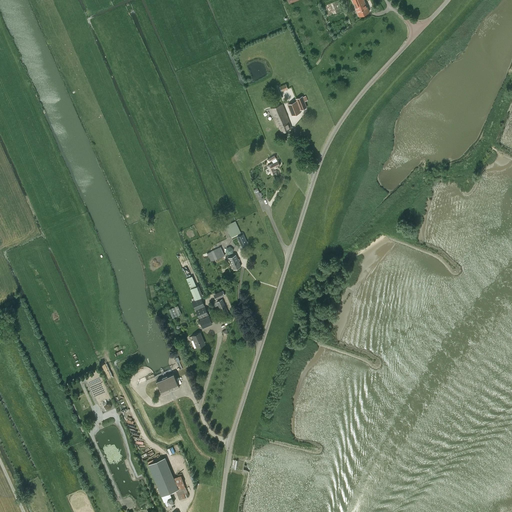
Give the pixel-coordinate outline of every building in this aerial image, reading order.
[(352,0),(359,16),(369,12),(364,0),(352,0)] [(292,116),(294,115),(301,112),(300,110),(307,107),(305,102),(308,101),(306,96),(303,97),(296,99),(297,101),(288,105),(292,116)] [(282,133),(292,129),(282,104),(271,109),(278,127),(279,126),(282,133)] [(274,155),(267,160),(268,162),(271,160),(273,163),(268,166),(271,174),(277,172),(275,168),(276,168),(276,167),(280,165),(278,161),(275,158),(276,158),(274,155)] [(259,193),(257,188),(253,190),(258,200),(262,199),(261,197),(262,196),(260,192),(259,193)] [(236,221),(226,226),(231,237),(241,233),(236,221)] [(243,234),(237,236),(241,245),(247,243),(243,234)] [(211,262),(225,256),(221,247),(207,253),(211,262)] [(234,269),(241,266),(236,255),(229,258),(234,269)] [(191,289),(196,286),(192,276),(186,278),(191,289)] [(216,300),(225,295),(223,291),(214,295),(216,300)] [(192,302),(201,324),(203,328),(212,324),(201,298),(192,302)] [(225,319),(230,317),(222,299),(217,302),(214,303),(216,306),(218,305),(220,309),(221,309),(225,319)] [(192,336),(194,340),(191,341),(194,348),(197,347),(204,344),(201,337),(200,333),(192,336)] [(173,374),(156,381),(162,395),(179,387),(173,374)] [(180,500),(189,496),(186,488),(177,491),(180,500)]
